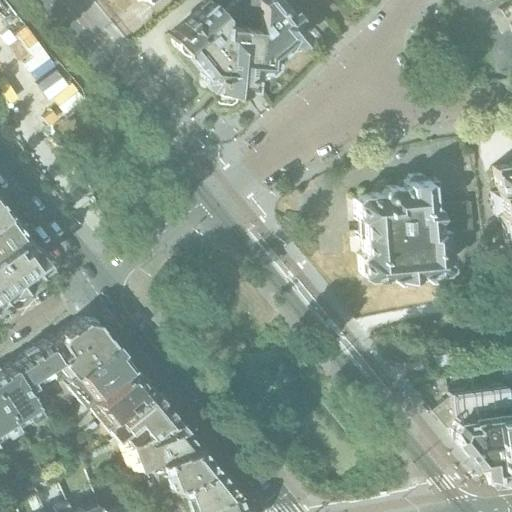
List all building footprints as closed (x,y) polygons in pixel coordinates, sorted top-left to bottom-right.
[(302,29),(290,15),(292,14),(287,7),(285,8),(277,0),(235,0),(233,2),(255,28),(251,69),(262,70),(269,64),(270,55),(286,43),(291,41),(298,35),(301,31),(302,29)] [(511,0),(510,0),(506,3),(507,4),(496,10),(509,31),(511,29),(511,0)] [(251,69),(255,28),(233,2),(219,13),(209,1),(187,18),(191,23),(186,27),(182,22),(167,35),(167,37),(168,38),(168,40),(168,44),(171,47),(174,49),(178,50),(179,50),(199,73),(197,79),(205,88),(210,88),(215,93),(224,94),(229,90),(241,91),(242,83),(249,83),(251,69)] [(511,160),(511,161),(511,162),(508,164),(491,167),(494,191),(489,192),(492,215),(498,214),(503,247),(511,245),(511,160)] [(469,229),(466,201),(440,203),(440,205),(435,206),(431,206),(431,203),(426,203),(424,179),(422,179),(419,174),(407,175),(404,181),(402,181),(402,185),(383,187),(381,187),(378,188),(377,191),(377,194),(356,195),(356,196),(351,199),(352,215),(358,217),(361,252),(356,256),(357,273),(363,276),(388,275),(388,278),(389,278),(390,280),(414,278),(414,276),(415,276),(415,273),(420,272),(440,270),(445,266),(443,247),(447,246),(446,231),(469,229)] [(0,241),(16,230),(5,215),(4,215),(0,209),(0,241)] [(20,276),(39,261),(40,261),(28,245),(26,246),(16,233),(18,232),(17,231),(16,231),(16,230),(0,241),(0,290),(3,288),(8,294),(11,295),(24,285),(24,282),(20,276)] [(58,380),(106,341),(89,319),(78,317),(57,331),(54,338),(60,348),(54,352),(56,356),(30,371),(43,387),(56,378),(58,380)] [(30,371),(56,356),(54,352),(60,348),(54,338),(48,342),(42,340),(21,354),(21,355),(6,364),(31,403),(38,397),(35,392),(43,387),(30,371)] [(124,363),(113,350),(106,341),(58,380),(76,404),(80,401),(125,364),(124,363)] [(446,364),(443,353),(429,355),(431,367),(446,364)] [(420,369),(418,361),(404,363),(406,372),(420,369)] [(511,377),(510,363),(499,365),(501,379),(511,377)] [(31,403),(6,364),(0,367),(0,405),(13,427),(37,411),(31,403)] [(97,422),(142,385),(136,378),(125,364),(80,401),(97,422)] [(121,439),(172,420),(170,419),(155,401),(155,400),(143,385),(142,385),(97,422),(109,437),(105,440),(109,445),(115,443),(121,440),(121,439)] [(511,473),(511,387),(502,389),(501,385),(445,392),(446,397),(428,411),(443,428),(447,428),(449,436),(470,462),(478,460),(480,474),(484,477),(494,476),(494,477),(511,473)] [(0,434),(13,427),(0,405),(0,434)] [(47,427),(39,416),(35,419),(43,430),(47,427)] [(190,443),(179,430),(172,420),(121,439),(121,440),(132,466),(140,463),(141,465),(190,443)] [(84,434),(95,425),(92,422),(81,431),(84,434)] [(92,457),(117,447),(115,443),(109,445),(90,452),(92,457)] [(209,466),(197,451),(190,443),(141,465),(150,489),(209,466)] [(37,462),(32,455),(23,460),(27,468),(37,462)] [(154,511),(166,511),(228,489),(216,474),(215,474),(209,466),(150,489),(140,493),(143,502),(150,499),(154,511)] [(121,478),(118,471),(107,474),(109,482),(121,478)] [(245,511),(244,509),(237,506),(234,507),(228,489),(166,511),(245,511)] [(66,511),(68,511),(63,501),(46,509),(46,511),(66,511)]
